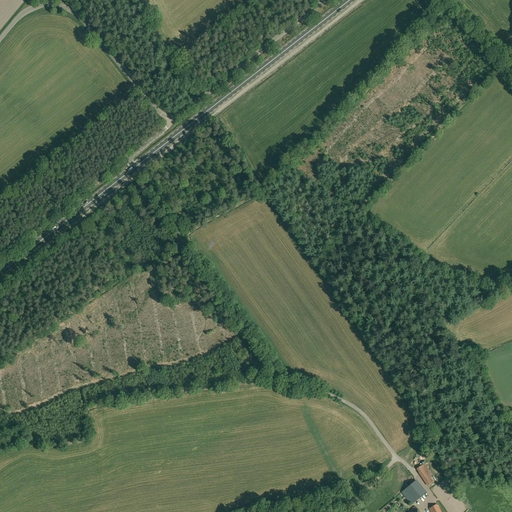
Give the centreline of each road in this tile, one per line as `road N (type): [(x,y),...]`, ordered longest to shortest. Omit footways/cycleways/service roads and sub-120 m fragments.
road 1 (unclassified): [(134,168),(284,381),(350,404),(391,451),(390,465),(343,511)]
road 2 (primary): [(134,168),(350,0)]
road 3 (unclassified): [(171,117),(325,0)]
road 4 (unclassified): [(171,117),(159,113),(76,15),(49,5)]
road 5 (primary): [(0,271),(134,168)]
